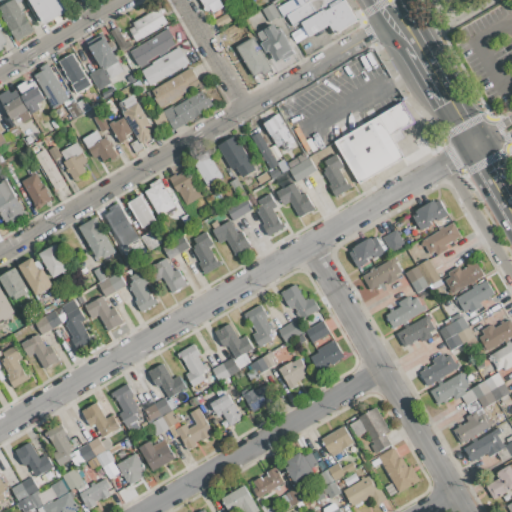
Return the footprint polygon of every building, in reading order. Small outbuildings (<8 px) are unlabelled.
[(19,40),(17,41),(1,13),(2,12),(0,7),(11,0),(16,0),(34,31),(19,40)] [(62,0),(68,10),(45,24),(31,0),(62,0)] [(216,0),(212,2),(214,6),(207,10),(201,0),(216,0)] [(283,17),(277,7),(290,0),(311,0),(286,15),(283,17)] [(337,0),(293,26),(286,15),(311,0),(337,0)] [(332,28),(330,25),(309,37),(307,32),(297,40),(292,34),(303,26),(301,23),(324,9),(325,11),(343,0),(345,0),(354,15),(332,28)] [(270,22),(262,8),(272,3),(280,16),(270,22)] [(230,13),(236,10),(239,16),(233,20),(230,13)] [(133,23),(148,14),(150,17),(160,11),(168,24),(136,42),(129,30),(135,26),(133,23)] [(227,14),(231,21),(220,27),(216,20),(227,14)] [(284,60),(283,58),(275,63),(271,57),(273,56),(270,50),(266,52),(262,44),(264,43),(258,33),(274,24),(277,29),(279,27),(295,54),(284,60)] [(122,52),(110,32),(117,27),(127,43),(131,41),(133,45),(122,52)] [(131,52),(169,29),(173,37),(171,38),(175,45),(139,66),(131,52)] [(261,72),(254,76),(237,47),(253,37),(273,71),(263,76),(261,72)] [(113,41),(116,47),(113,49),(125,69),(111,77),(103,65),(101,66),(89,47),(105,38),(108,43),(113,41)] [(153,64),(152,63),(179,47),(189,63),(150,86),(142,71),(153,64)] [(91,85),(77,93),(59,61),(72,53),(91,85)] [(69,99),(64,102),(54,108),(34,75),(41,71),(40,68),(48,64),(69,99)] [(110,83),(98,90),(90,74),(101,67),(110,83)] [(201,84),(162,107),(161,108),(155,98),(156,97),(152,90),(191,68),(201,84)] [(137,81),(131,84),(127,77),(133,74),(137,81)] [(18,89),(16,87),(25,81),(28,85),(33,82),(36,88),(39,86),(46,99),(39,104),(42,109),(32,114),(29,109),(18,89)] [(140,85),(143,90),(138,93),(135,88),(140,85)] [(29,109),(19,115),(20,118),(15,122),(13,119),(12,120),(4,107),(0,99),(0,94),(9,89),(11,93),(18,89),(29,109)] [(174,130),(163,111),(172,105),(174,107),(202,91),(206,98),(208,97),(214,107),(174,130)] [(120,103),(133,95),(138,105),(140,104),(157,131),(154,133),(156,137),(143,144),(141,140),(140,141),(123,113),(125,113),(120,103)] [(73,97),(76,102),(75,102),(67,107),(64,102),(69,99),(73,97)] [(85,98),(91,108),(82,113),(76,103),(85,98)] [(67,107),(75,102),(76,103),(82,113),(73,118),(67,107)] [(403,102),(415,123),(400,131),(404,137),(395,142),(404,157),(359,183),(347,162),(335,142),(403,102)] [(61,108),(65,114),(58,118),(55,111),(61,108)] [(110,128),(102,132),(93,116),(100,112),(110,128)] [(273,118),(272,117),(278,114),(294,140),(291,142),(292,145),(284,150),(281,144),(277,146),(264,123),(273,118)] [(115,123),(124,118),(132,132),(126,136),(128,139),(125,140),(121,143),(109,124),(114,121),(115,123)] [(55,119),(59,127),(55,130),(50,122),(55,119)] [(252,137),(247,127),(254,123),(278,163),(284,160),(288,168),(282,172),(278,165),(271,169),(261,152),(259,153),(250,138),(252,137)] [(111,143),(112,142),(115,146),(113,147),(118,155),(117,158),(114,159),(111,159),(110,157),(104,161),(99,154),(94,157),(83,138),(97,130),(102,139),(107,136),(111,143)] [(235,135),(255,169),(242,177),(237,168),(232,171),(218,146),(235,135)] [(138,140),(143,149),(136,153),(130,144),(138,140)] [(68,169),(64,162),(66,161),(61,152),(76,143),(88,161),(83,164),(87,172),(74,180),(70,172),(68,173),(66,170),(68,169)] [(54,160),(48,150),(55,146),(61,156),(54,160)] [(45,149),(65,184),(55,190),(35,156),(45,149)] [(193,161),(207,153),(222,179),(208,187),(193,161)] [(297,157),(303,153),(306,158),(300,162),(297,157)] [(326,171),(325,168),(327,166),(324,161),(336,154),(343,166),(338,169),(348,185),(350,184),(352,187),(335,197),(329,186),(332,185),(324,172),(326,171)] [(296,158),(299,163),(290,168),(287,163),(296,158)] [(316,170),(297,182),(290,170),(309,158),(316,170)] [(277,168),(280,174),(272,179),(269,173),(277,168)] [(36,172),(52,199),(37,208),(21,181),(36,172)] [(183,172),(186,175),(189,173),(202,196),(187,205),(179,191),(177,192),(169,178),(175,174),(176,176),(183,172)] [(266,172),(270,179),(261,185),(257,178),(266,172)] [(0,212),(0,180),(5,178),(23,208),(4,219),(0,212)] [(176,206),(159,216),(145,192),(151,188),(149,184),(160,178),(162,182),(176,206)] [(229,182),(236,178),(246,194),(239,198),(229,182)] [(289,202),(284,205),(276,192),(293,182),(300,195),(301,195),(305,193),(314,208),(299,217),(289,202)] [(269,236),(263,226),(265,225),(257,212),(259,211),(258,207),(261,206),(258,201),(270,194),(277,206),(272,209),(281,224),(284,223),(286,226),(269,236)] [(142,228),(128,203),(141,195),(156,220),(142,228)] [(232,221),(225,208),(246,196),(253,208),(232,221)] [(412,215),(416,213),(414,211),(434,199),(435,202),(439,200),(448,215),(421,231),(412,215)] [(127,240),(121,244),(104,215),(110,211),(109,209),(118,203),(139,238),(129,244),(127,240)] [(187,214),(193,225),(187,228),(181,218),(187,214)] [(96,217),(116,252),(104,259),(102,255),(97,258),(79,227),(96,217)] [(220,243),(213,230),(230,220),(238,234),(242,231),(251,246),(235,255),(226,240),(220,243)] [(444,228),(453,223),(461,236),(456,240),(457,241),(453,243),(452,242),(446,246),(448,249),(438,255),(436,251),(430,255),(426,247),(424,248),(421,243),(423,242),(422,241),(440,230),(438,228),(442,226),(444,228)] [(153,229),(161,244),(149,251),(140,236),(153,229)] [(383,237),(396,230),(405,244),(391,252),(383,237)] [(208,247),(217,262),(220,260),(222,264),(204,274),(198,264),(201,262),(194,249),(195,248),(193,244),(196,242),(194,239),(206,232),(213,243),(208,247)] [(190,247),(169,259),(162,247),(182,235),(190,247)] [(353,251),(352,248),(371,237),(372,240),(376,237),(385,252),(357,269),(349,253),(353,251)] [(40,254),(55,245),(57,244),(61,251),(59,252),(69,269),(54,278),(40,254)] [(36,295),(19,265),(32,257),(39,270),(43,268),(53,285),(36,295)] [(172,293),(162,276),(157,279),(150,268),(166,258),(174,271),(179,268),(188,283),(172,293)] [(395,263),(401,272),(396,275),(398,278),(387,285),(385,282),(381,284),(382,286),(377,288),(376,287),(370,290),(362,276),(371,271),(370,269),(374,267),(375,269),(393,258),(393,259),(396,258),(398,262),(395,263)] [(434,288),(432,284),(417,293),(405,272),(428,259),(440,279),(442,283),(434,288)] [(448,273),(458,266),(461,270),(467,266),(466,264),(470,262),(471,264),(476,261),(484,275),(475,281),(476,282),(471,285),(470,283),(453,293),(445,280),(450,277),(448,273)] [(100,267),(105,277),(99,281),(93,271),(100,267)] [(14,300),(11,296),(10,297),(0,279),(0,277),(15,268),(27,287),(25,288),(27,292),(14,300)] [(130,283),(133,282),(130,277),(139,271),(146,283),(144,284),(153,299),(155,298),(158,302),(141,312),(135,301),(137,300),(130,287),(131,286),(130,283)] [(126,285),(106,297),(99,284),(119,272),(126,285)] [(472,286),(476,284),(477,285),(486,280),(494,294),(490,297),(491,299),(487,301),(486,299),(480,302),(482,306),(470,313),(468,309),(465,311),(457,298),(473,288),(472,286)] [(301,320),(294,308),(290,310),(280,293),(296,284),(305,300),(312,296),(319,309),(301,320)] [(0,287),(14,312),(11,314),(12,315),(3,320),(3,319),(0,320),(0,287)] [(108,331),(99,315),(93,318),(85,305),(102,295),(110,310),(115,307),(124,322),(108,331)] [(389,310),(393,308),(394,310),(400,306),(398,302),(408,296),(411,300),(416,297),(421,305),(423,304),(426,309),(424,310),(425,311),(406,322),(407,323),(403,325),(403,324),(393,330),(385,315),(390,312),(389,310)] [(66,314),(62,308),(74,301),(78,307),(66,314)] [(256,332),(245,313),(261,304),(267,316),(265,317),(274,332),(269,335),(272,340),(259,347),(252,335),(256,332)] [(62,323),(41,335),(34,322),(55,310),(62,323)] [(77,350),(72,340),(74,339),(66,324),(67,323),(66,321),(82,312),(86,319),(80,322),(90,338),(92,336),(94,340),(77,350)] [(449,318),(458,313),(460,317),(462,316),(474,337),(451,350),(439,329),(451,322),(449,318)] [(405,328),(404,326),(408,324),(409,326),(427,316),(427,317),(429,316),(431,319),(429,320),(434,329),(430,331),(432,336),(421,342),(418,338),(413,341),(415,343),(410,346),(409,344),(403,347),(396,334),(405,328)] [(277,330),(297,319),(304,331),(284,343),(277,330)] [(481,330),(492,324),(495,328),(501,325),(499,322),(502,320),(504,323),(509,320),(511,324),(511,336),(508,339),(509,340),(505,343),(504,341),(487,351),(486,349),(484,351),(481,346),(483,344),(479,337),(484,335),(481,330)] [(306,331),(324,321),(330,333),(312,343),(306,331)] [(215,331),(230,323),(239,339),(246,335),(253,348),(235,359),(227,346),(228,345),(224,347),(215,331)] [(46,347),(50,345),(59,360),(44,369),(35,352),(28,356),(21,344),(38,334),(46,347)] [(334,340),(345,360),(320,375),(308,354),(334,340)] [(511,342),(511,341),(511,364),(504,370),(502,367),(497,370),(492,362),(491,363),(488,357),(489,357),(488,356),(506,345),(505,344),(510,341),(511,342)] [(198,356),(206,369),(204,370),(205,373),(202,374),(205,379),(193,387),(187,376),(191,374),(178,353),(194,344),(200,355),(198,356)] [(13,388),(7,377),(10,375),(3,363),(4,362),(1,356),(3,354),(2,352),(15,345),(16,347),(20,354),(15,358),(28,379),(13,388)] [(251,382),(246,373),(251,370),(248,365),(271,352),(274,357),(271,358),(275,364),(258,374),(260,378),(251,382)] [(423,368),(427,365),(429,367),(435,363),(433,359),(442,353),(445,358),(450,355),(454,363),(456,362),(459,366),(457,367),(458,368),(441,378),(442,380),(437,383),(436,381),(427,386),(419,373),(424,370),(423,368)] [(212,369),(233,357),(240,371),(219,383),(212,369)] [(290,389),(278,369),(291,361),(292,362),(302,357),(312,373),(298,381),(300,384),(290,389)] [(172,378),(178,375),(186,388),(169,398),(161,385),(157,387),(147,372),(163,363),(172,378)] [(465,379),(469,386),(464,389),(466,393),(455,399),(453,395),(446,399),(448,402),(444,404),(443,401),(438,404),(430,391),(439,386),(438,384),(442,381),(443,383),(461,373),(462,374),(464,373),(467,378),(465,379)] [(471,388),(497,373),(509,393),(482,408),(471,388)] [(127,384),(133,395),(131,396),(140,412),(135,414),(139,420),(126,427),(119,414),(123,411),(118,401),(115,397),(113,398),(111,393),(127,384)] [(251,391),(255,388),(256,390),(266,384),(275,400),(252,413),(241,392),(249,387),(251,391)] [(210,403),(228,393),(242,418),(229,426),(222,414),(217,417),(210,403)] [(149,406),(164,398),(171,410),(151,422),(144,409),(141,405),(147,401),(149,406)] [(106,418),(112,414),(120,428),(102,438),(94,424),(90,427),(81,411),(97,402),(106,418)] [(366,431),(356,437),(349,425),(359,419),(358,417),(376,407),(390,431),(385,434),(392,445),(376,454),(371,445),(373,444),(366,431)] [(195,443),(196,446),(188,450),(186,446),(185,447),(175,429),(185,424),(184,417),(190,414),(190,413),(199,408),(212,432),(209,434),(210,436),(202,441),(201,439),(195,443)] [(149,425),(173,411),(179,422),(155,435),(149,425)] [(470,438),(460,444),(452,431),(458,427),(457,425),(460,423),(462,425),(468,421),(465,417),(475,411),(478,416),(484,413),(488,420),(490,419),(493,423),(491,425),(491,426),(474,435),(475,437),(471,439),(470,438)] [(52,453),(57,451),(46,432),(61,423),(70,439),(67,441),(76,456),(60,466),(52,453)] [(321,439),(345,425),(355,443),(331,456),(321,439)] [(478,461),(477,459),(472,462),(464,448),(473,442),(472,440),(476,438),(477,440),(498,427),(501,433),(497,435),(505,448),(489,457),(486,453),(481,456),(482,458),(478,461)] [(78,450),(99,438),(101,442),(106,450),(85,462),(78,450)] [(106,450),(101,442),(107,438),(112,447),(106,450)] [(138,448),(150,441),(153,446),(164,439),(175,458),(152,471),(138,448)] [(19,448),(29,442),(38,458),(45,454),(53,468),(46,472),(36,477),(28,464),(24,466),(15,450),(19,448)] [(385,487),(393,482),(378,456),(394,447),(399,457),(402,456),(408,466),(411,464),(421,480),(399,493),(398,491),(390,496),(385,487)] [(301,456),(303,455),(304,457),(311,453),(318,464),(311,468),(315,475),(296,486),(285,467),(288,465),(286,461),(299,453),(301,456)] [(141,472),(144,477),(133,483),(130,478),(125,481),(116,465),(136,454),(145,470),(141,472)] [(338,463),(341,468),(351,462),(355,468),(335,480),(328,469),(338,463)] [(361,465),(367,462),(371,470),(366,473),(361,465)] [(485,486),(499,477),(497,473),(509,465),(511,470),(511,488),(493,500),(485,486)] [(62,476),(76,468),(85,485),(77,490),(75,487),(70,490),(62,476)] [(256,487),(253,481),(261,476),(262,478),(268,474),(266,472),(274,468),(278,474),(279,473),(284,483),(258,498),(253,489),(256,487)] [(316,476),(328,469),(335,480),(323,487),(316,476)] [(343,480),(355,473),(359,480),(347,487),(343,480)] [(0,475),(2,474),(7,482),(5,483),(11,494),(0,500),(0,475)] [(361,480),(360,478),(367,474),(368,476),(372,474),(387,500),(377,505),(371,495),(352,506),(343,491),(361,480)] [(107,489),(110,496),(102,501),(101,499),(95,502),(97,505),(88,510),(79,494),(91,487),(90,484),(93,482),(95,485),(105,479),(110,487),(107,489)] [(335,480),(341,492),(328,500),(321,488),(323,487),(335,480)] [(29,496),(38,491),(41,497),(39,498),(42,504),(27,511),(23,511),(21,508),(19,510),(16,503),(18,502),(11,488),(21,483),(29,496)] [(288,489),(283,483),(273,490),(278,496),(288,489)] [(228,511),(221,499),(244,485),(259,510),(255,511),(228,511)] [(293,489),(300,501),(283,511),(276,499),(293,489)] [(69,492),(78,510),(75,511),(45,511),(42,506),(53,500),(54,501),(69,492)] [(511,511),(511,501),(502,505),(504,511),(511,511)] [(340,511),(335,503),(317,511),(340,511)]
